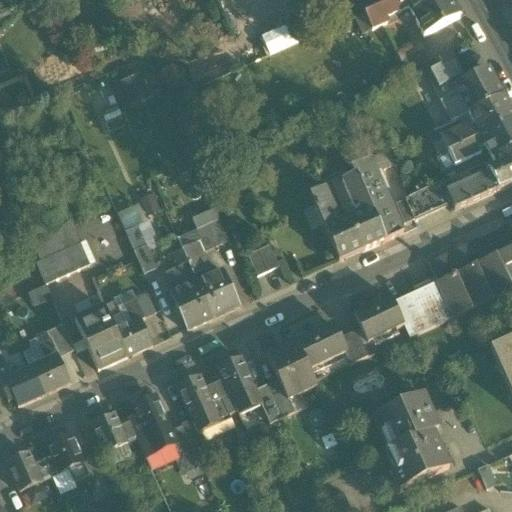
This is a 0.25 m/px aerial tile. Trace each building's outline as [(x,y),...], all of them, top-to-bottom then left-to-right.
[(399,0),(360,0),(357,1),(364,16),(399,0)] [(371,32),(372,33),(388,25),(386,21),(408,11),(402,0),(399,0),(364,16),(365,18),(371,32)] [(459,20),(448,0),(402,0),(408,11),(423,39),(459,20)] [(0,12),(0,35),(6,25),(13,22),(7,9),(0,12)] [(355,22),(361,36),(371,32),(365,18),(355,22)] [(267,55),(296,46),(289,26),(261,35),(267,55)] [(395,53),(401,64),(403,63),(421,53),(423,52),(417,42),(395,53)] [(221,50),(183,67),(193,91),(232,74),(221,50)] [(426,62),(421,53),(403,63),(408,72),(426,62)] [(452,86),(454,90),(465,84),(451,57),(424,71),(436,95),(452,86)] [(488,72),(465,84),(454,90),(457,96),(468,117),(503,101),(488,72)] [(150,99),(140,75),(118,84),(128,108),(150,99)] [(441,104),(457,96),(454,90),(452,86),(436,95),(441,104)] [(457,96),(441,104),(451,124),(468,117),(457,96)] [(511,125),(511,118),(503,101),(468,117),(476,131),(470,134),(468,130),(441,142),(448,155),(511,125)] [(511,153),(511,125),(448,155),(454,169),(481,156),(478,151),(485,148),(492,163),(511,153)] [(387,153),(374,159),(381,174),(394,168),(387,153)] [(511,153),(492,163),(496,170),(487,174),(488,175),(447,194),(446,195),(451,206),(454,213),(511,186),(511,153)] [(454,169),(448,155),(436,161),(443,175),(454,169)] [(352,169),(353,173),(384,244),(401,237),(369,161),(352,169)] [(362,254),(384,244),(353,173),(344,177),(346,181),(341,183),(353,212),(358,210),(360,215),(347,220),(362,254)] [(404,202),(395,206),(404,227),(413,222),(451,206),(446,195),(447,194),(442,185),(404,202)] [(339,265),(362,254),(347,220),(333,226),(331,222),(335,220),(321,188),(314,191),(315,194),(310,196),(315,208),(323,228),(339,265)] [(146,219),(160,213),(153,196),(139,202),(140,205),(146,219)] [(132,253),(134,252),(135,252),(129,240),(142,234),(147,247),(157,243),(146,219),(140,205),(116,215),(132,253)] [(311,233),(323,228),(315,208),(302,214),(311,233)] [(196,231),(220,221),(215,210),(191,220),(196,231)] [(202,243),(206,253),(230,243),(223,227),(220,221),(196,231),(202,243)] [(39,264),(80,246),(71,225),(30,244),(39,264)] [(511,225),(428,265),(438,285),(497,256),(511,249),(511,225)] [(192,247),(196,245),(202,243),(196,231),(179,239),(184,251),(192,247)] [(135,252),(147,247),(142,234),(129,240),(135,252)] [(196,245),(192,247),(203,272),(193,276),(197,284),(211,278),(196,245)] [(46,288),(90,268),(80,246),(39,264),(36,266),(46,288)] [(246,255),(254,276),(276,267),(267,246),(246,255)] [(134,252),(144,276),(157,271),(147,247),(135,252),(134,252)] [(182,252),(193,276),(203,272),(192,247),(184,251),(182,252)] [(511,249),(497,256),(504,269),(511,265),(511,249)] [(169,280),(175,294),(197,284),(193,276),(182,252),(172,256),(175,264),(171,267),(175,277),(169,280)] [(511,293),(511,286),(504,269),(497,256),(438,285),(436,286),(392,305),(409,341),(453,322),(499,299),(510,294),(511,293)] [(223,272),(211,278),(197,284),(213,322),(239,310),(223,272)] [(213,322),(197,284),(175,294),(170,296),(186,334),(213,322)] [(52,301),(46,288),(27,297),(32,310),(52,301)] [(123,308),(136,303),(131,292),(113,300),(114,303),(118,311),(123,308)] [(136,303),(144,322),(156,316),(148,297),(136,303)] [(353,317),(367,346),(403,329),(390,300),(382,297),(381,298),(379,305),(379,306),(353,317)] [(118,311),(114,303),(104,307),(105,309),(115,334),(132,326),(123,308),(118,311)] [(132,326),(115,334),(127,360),(152,349),(141,324),(144,322),(136,303),(123,308),(132,326)] [(97,374),(127,360),(115,334),(105,309),(74,323),(97,374)] [(295,344),(296,346),(309,373),(344,356),(345,356),(339,342),(332,327),(295,344)] [(60,360),(60,361),(75,354),(63,328),(48,335),(51,342),(52,342),(60,360)] [(344,356),(349,367),(368,359),(356,333),(339,342),(345,356),(344,356)] [(24,354),(32,372),(48,364),(40,347),(38,341),(28,345),(30,351),(24,354)] [(511,341),(490,351),(511,397),(511,400),(511,341)] [(48,364),(32,372),(43,398),(70,386),(58,361),(60,361),(60,360),(52,342),(51,342),(40,347),(48,364)] [(314,384),(309,373),(296,346),(281,354),(280,351),(266,358),(278,383),(283,394),(287,403),(289,402),(317,389),(314,384)] [(221,378),(212,382),(228,418),(237,414),(239,418),(260,408),(262,407),(256,393),(240,359),(217,370),(221,378)] [(0,365),(0,385),(0,386),(6,384),(14,401),(18,410),(43,398),(32,372),(15,379),(8,362),(0,365)] [(230,422),(228,418),(212,382),(203,387),(199,378),(177,388),(190,418),(193,424),(198,436),(200,435),(230,422)] [(278,383),(267,388),(256,393),(262,407),(260,408),(269,427),(283,421),(295,415),(289,402),(287,403),(283,394),(278,383)] [(8,404),(14,401),(6,384),(0,386),(2,389),(8,404)] [(392,476),(399,493),(449,471),(433,434),(438,432),(423,397),(373,419),(380,436),(386,433),(393,450),(390,451),(399,472),(392,476)] [(127,422),(136,442),(168,428),(155,399),(132,409),(136,418),(127,422)] [(136,442),(127,422),(118,426),(114,417),(91,427),(104,456),(104,457),(109,455),(125,447),(136,442)] [(193,424),(182,429),(194,456),(207,450),(200,435),(198,436),(193,424)] [(171,434),(168,428),(136,442),(145,460),(174,447),(175,447),(170,435),(171,434)] [(199,468),(194,456),(182,429),(171,434),(170,435),(175,447),(174,447),(177,454),(176,455),(178,459),(185,476),(200,469),(199,468)] [(51,455),(42,459),(51,481),(68,473),(83,466),(82,464),(70,437),(47,447),(51,455)] [(125,447),(109,455),(114,466),(130,459),(125,447)] [(174,447),(145,460),(150,472),(178,459),(176,455),(177,454),(174,447)] [(213,462),(207,450),(194,456),(199,468),(213,462)] [(43,484),(51,481),(42,459),(32,464),(29,456),(6,466),(17,489),(19,495),(25,492),(43,484)] [(103,483),(115,478),(104,457),(104,456),(94,461),(103,483)] [(111,499),(103,483),(94,461),(93,459),(82,464),(83,466),(68,473),(74,485),(86,480),(97,505),(111,499)] [(497,488),(487,467),(477,472),(486,492),(497,488)] [(76,491),(74,485),(68,473),(51,481),(59,499),(76,491)] [(43,484),(25,492),(31,507),(50,499),(43,484)] [(323,505),(326,511),(351,511),(343,495),(323,505)]
